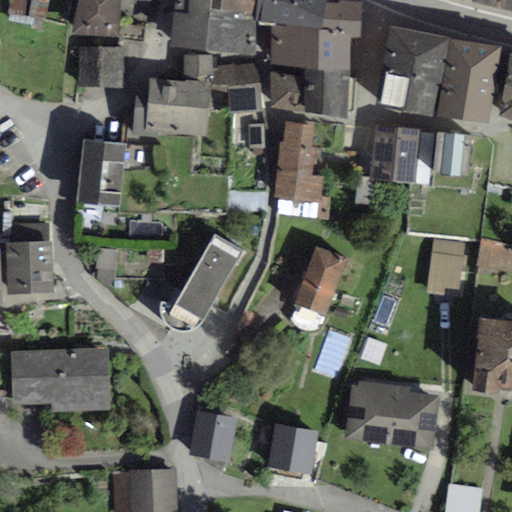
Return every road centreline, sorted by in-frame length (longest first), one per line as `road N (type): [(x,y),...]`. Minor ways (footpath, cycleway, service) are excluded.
road 1 (residential): [(188,484),(159,351),(86,285),(69,259),(50,136)]
road 2 (residential): [(171,0),(154,49),(118,101),(50,136)]
road 3 (residential): [(188,484),(300,494),(369,511)]
road 4 (unknown): [(180,437),(75,439),(8,402)]
